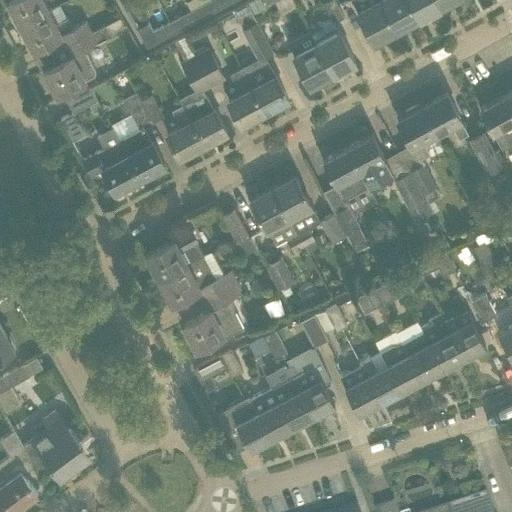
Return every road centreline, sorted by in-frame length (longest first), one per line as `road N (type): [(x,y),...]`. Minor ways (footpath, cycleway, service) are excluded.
road 1 (residential): [(88,247),(511,21)]
road 2 (residential): [(511,406),(223,502)]
road 3 (unclassified): [(120,459),(0,243)]
road 4 (unclassified): [(183,416),(88,247)]
road 5 (unclassified): [(88,247),(0,81)]
